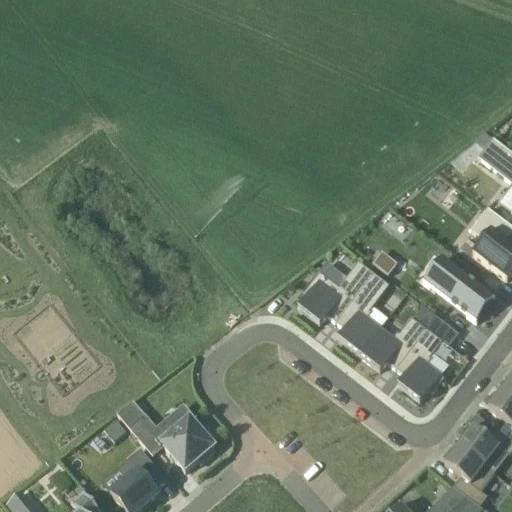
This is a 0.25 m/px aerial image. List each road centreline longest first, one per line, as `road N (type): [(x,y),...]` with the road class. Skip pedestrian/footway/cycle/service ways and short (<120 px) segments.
road 1 (residential): [(511,339),(430,445),(415,443),(264,333),(219,355),(213,391),(264,453)]
road 2 (track): [(101,511),(0,381)]
